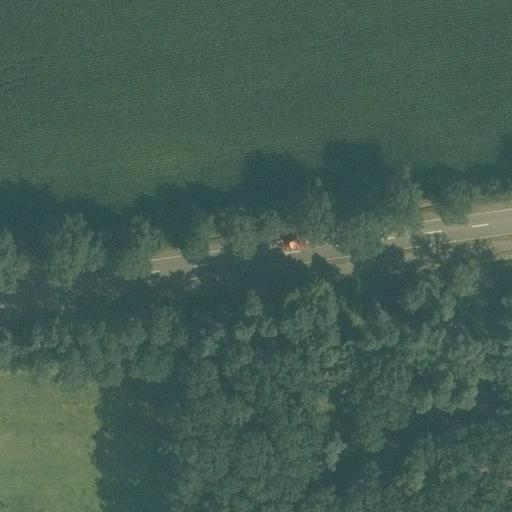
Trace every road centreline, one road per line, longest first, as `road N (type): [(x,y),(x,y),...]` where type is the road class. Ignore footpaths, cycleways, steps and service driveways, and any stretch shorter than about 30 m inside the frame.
road 1 (secondary): [(511,221),(0,294)]
road 2 (track): [(302,511),(351,377),(362,271),(357,243)]
